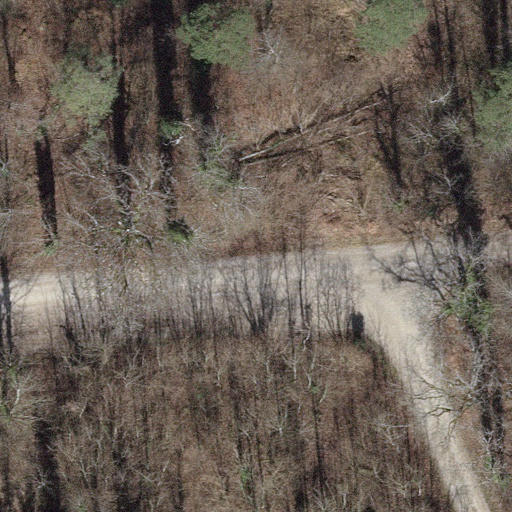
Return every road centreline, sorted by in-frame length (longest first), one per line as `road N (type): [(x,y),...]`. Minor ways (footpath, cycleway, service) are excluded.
road 1 (track): [(0,291),(511,250)]
road 2 (track): [(364,264),(477,511)]
